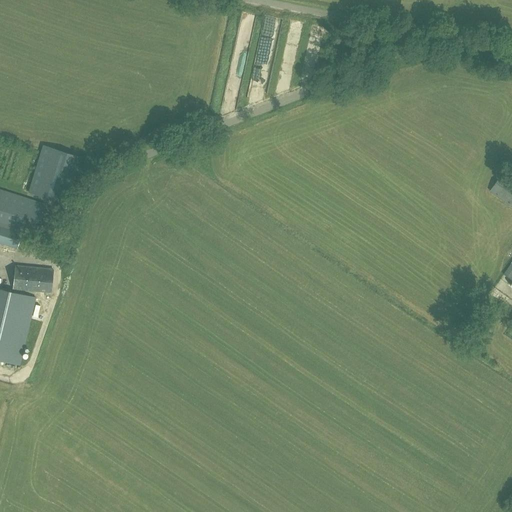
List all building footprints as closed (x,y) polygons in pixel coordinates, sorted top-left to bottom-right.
[(68,203),(72,191),(82,157),(44,145),(30,191),(68,203)] [(511,205),(511,182),(501,175),(490,191),(511,205)] [(0,218),(37,230),(45,204),(0,189),(0,218)] [(0,224),(0,241),(5,243),(10,228),(0,224)] [(52,292),(54,269),(16,265),(14,289),(52,292)] [(0,288),(0,360),(20,365),(36,298),(0,288)]
